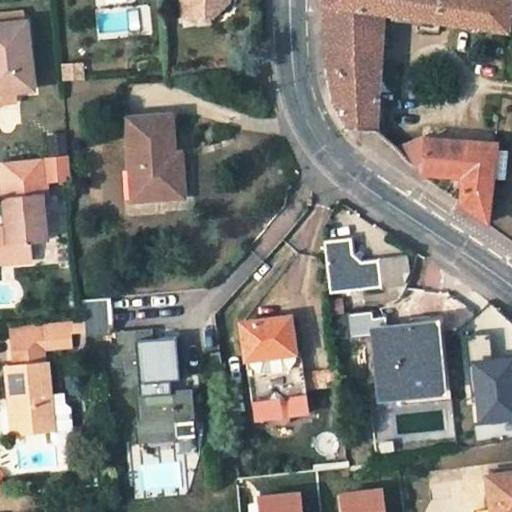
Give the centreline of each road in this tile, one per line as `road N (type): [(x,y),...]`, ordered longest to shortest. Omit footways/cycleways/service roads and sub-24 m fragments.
road 1 (secondary): [(297,0),(296,81),(314,141),(363,186),(511,291)]
road 2 (unknown): [(314,141),(282,217),(223,313)]
